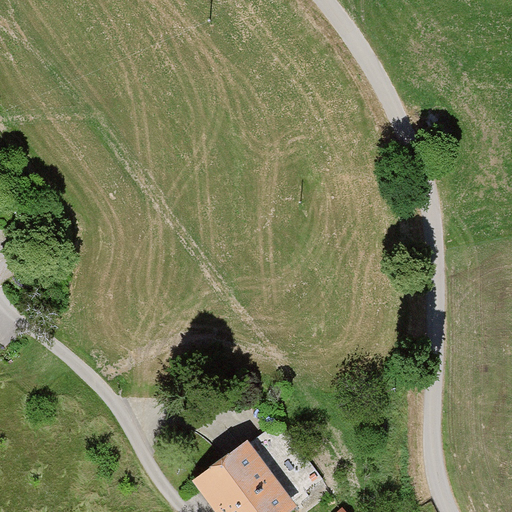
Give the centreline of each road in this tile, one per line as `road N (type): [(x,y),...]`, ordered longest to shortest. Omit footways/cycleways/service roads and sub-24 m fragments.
road 1 (unclassified): [(448,511),(431,455),(431,220),(409,137),(353,39),(318,0)]
road 2 (residential): [(0,287),(96,379),(191,511)]
